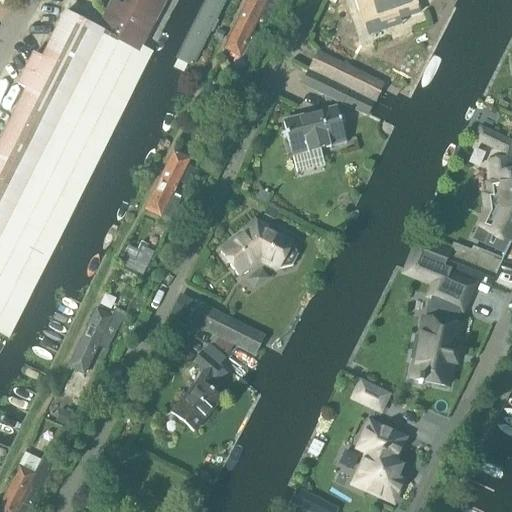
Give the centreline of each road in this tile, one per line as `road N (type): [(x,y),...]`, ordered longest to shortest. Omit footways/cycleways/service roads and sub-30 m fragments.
road 1 (residential): [(75,511),(324,0)]
road 2 (residential): [(402,511),(511,294)]
